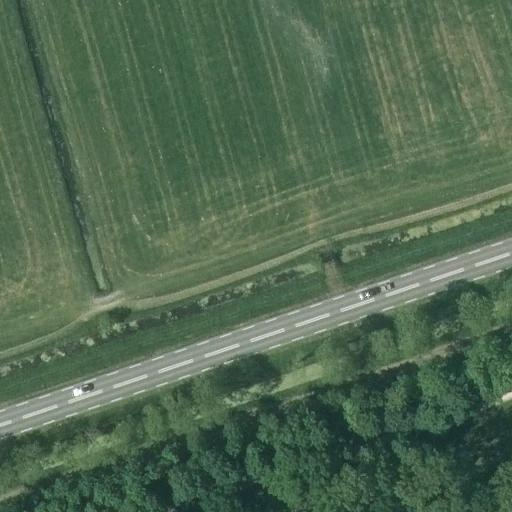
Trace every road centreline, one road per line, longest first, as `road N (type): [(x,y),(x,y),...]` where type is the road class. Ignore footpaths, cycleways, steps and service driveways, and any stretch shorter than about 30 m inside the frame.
road 1 (track): [(511,185),(98,312),(71,336),(0,356)]
road 2 (primary): [(0,428),(511,255)]
road 3 (track): [(511,328),(0,499)]
road 4 (track): [(364,380),(315,248)]
